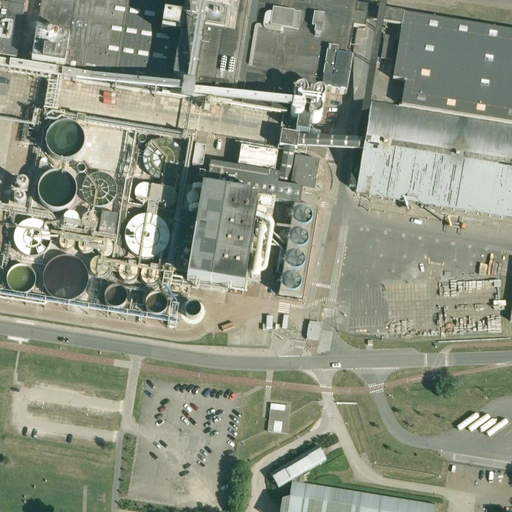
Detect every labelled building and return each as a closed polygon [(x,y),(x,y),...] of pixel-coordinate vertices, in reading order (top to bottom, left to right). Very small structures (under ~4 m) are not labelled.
[(0,0),(0,58),(16,61),(18,51),(18,50),(25,0),(0,0)] [(42,0),(37,34),(36,34),(30,74),(60,79),(55,106),(277,141),(281,115),(286,81),(321,87),(320,91),(346,95),(352,59),(348,59),(352,34),(363,36),(366,21),(354,19),(357,0),(42,0)] [(393,80),(511,99),(511,32),(404,15),(389,12),(387,20),(402,22),(393,80)] [(381,59),(391,61),(395,38),(385,36),(381,59)] [(511,99),(393,80),(392,86),(403,87),(400,110),(511,128),(511,99)] [(511,128),(400,110),(397,109),(398,105),(397,105),(396,109),(385,107),(386,103),(385,103),(384,107),(373,105),(374,101),(373,101),(372,105),(368,124),(367,124),(364,143),(365,144),(364,151),(349,148),(285,137),(283,151),(279,177),(211,165),(207,191),(272,202),(286,204),(295,153),(295,151),(347,159),(362,162),(357,196),(358,196),(359,192),(370,194),(369,198),(370,198),(371,194),(382,196),(381,200),(382,200),(383,196),(394,198),(393,202),(394,202),(395,198),(406,199),(405,204),(406,204),(407,200),(418,201),(417,206),(418,206),(419,202),(430,203),(429,208),(430,208),(431,204),(442,205),(441,209),(442,210),(443,206),(454,207),(453,211),(454,212),(455,207),(466,209),(465,213),(466,214),(467,209),(478,211),(477,215),(478,216),(479,211),(490,213),(489,217),(490,217),(491,213),(502,215),(501,219),(502,219),(503,215),(511,216),(511,128)] [(206,149),(195,147),(192,167),(203,169),(206,149)] [(238,159),(250,161),(249,163),(255,164),(255,162),(271,165),(273,152),(269,152),(269,151),(257,149),(257,150),(252,149),(240,147),(238,159)] [(295,158),(290,188),(314,192),(319,162),(295,158)] [(272,202),(207,191),(202,190),(194,236),(193,244),(187,280),(211,284),(244,290),(256,216),(272,218),(274,207),(272,206),(272,202)] [(277,297),(303,301),(318,209),(292,205),(277,297)] [(99,233),(115,236),(119,216),(102,213),(99,233)] [(193,244),(194,236),(185,235),(183,243),(193,244)] [(309,325),(307,337),(309,338),(309,341),(316,342),(318,327),(309,325)] [(268,430),(268,432),(287,435),(289,416),(290,413),(270,411),(268,430)] [(280,511),(434,511),(436,504),(303,483),(304,477),(310,474),(308,472),(326,461),(322,454),(318,448),(306,455),(305,454),(282,467),(283,469),(271,476),(274,482),(278,490),(291,482),(292,483),(289,500),(282,502),(280,511)]
